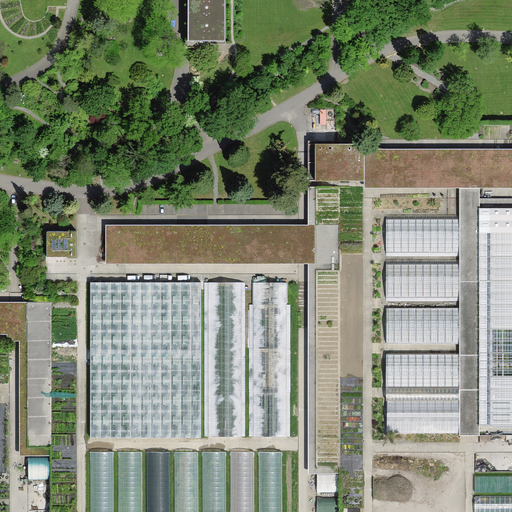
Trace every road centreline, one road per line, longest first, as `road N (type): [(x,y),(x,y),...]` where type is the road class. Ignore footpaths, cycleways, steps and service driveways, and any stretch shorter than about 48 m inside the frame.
road 1 (track): [(368,511),(367,191)]
road 2 (track): [(81,511),(86,274)]
road 3 (track): [(81,444),(303,445)]
road 4 (track): [(13,511),(13,340)]
road 5 (track): [(367,447),(511,447)]
